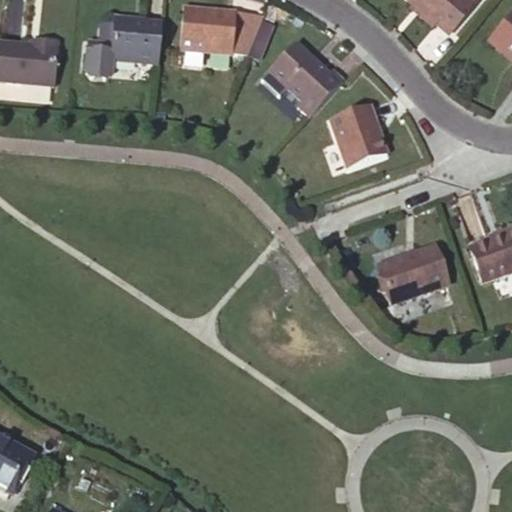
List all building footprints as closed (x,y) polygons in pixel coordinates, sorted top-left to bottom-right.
[(406,0),(410,3),(432,22),(435,19),(447,31),(473,0),(406,0)] [(428,26),(432,22),(410,3),(406,8),(428,26)] [(182,9),(179,50),(232,54),(235,13),(213,11),(213,14),(198,13),(199,10),(182,9)] [(232,54),(249,56),(265,15),(235,13),(232,54)] [(511,15),(488,42),(508,61),(511,58),(511,15)] [(85,81),(90,86),(105,87),(110,82),(111,67),(158,71),(161,28),(112,25),(112,31),(111,51),(99,50),(87,50),(85,81)] [(112,31),(100,30),(99,50),(111,51),(112,31)] [(296,107),(308,119),(344,81),(332,70),(328,74),(295,43),(268,72),(300,103),(296,107)] [(37,55),(30,54),(0,52),(0,89),(55,92),(57,50),(37,49),(37,55)] [(368,107),(328,120),(346,171),(386,157),(378,135),(375,136),(371,123),(373,122),(368,107)] [(491,244),(511,235),(511,231),(490,239),(491,244)] [(511,274),(511,235),(491,244),(471,252),(483,285),(511,274)] [(437,250),(380,269),(393,306),(449,287),(437,250)] [(36,461),(0,439),(0,488),(17,498),(36,461)]
